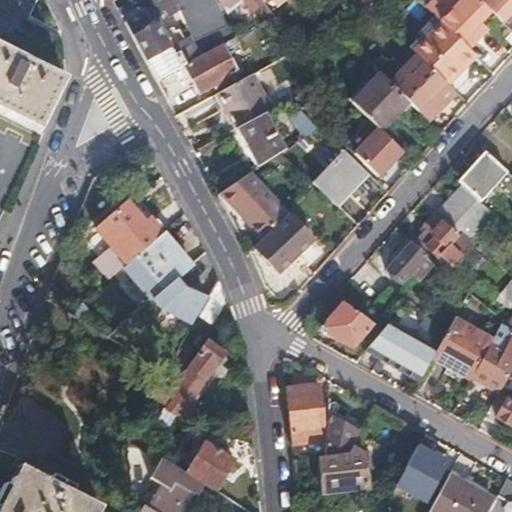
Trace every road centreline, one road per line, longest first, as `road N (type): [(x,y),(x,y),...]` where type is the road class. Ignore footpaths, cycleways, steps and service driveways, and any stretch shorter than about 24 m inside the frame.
road 1 (residential): [(511,75),(291,324),(257,332)]
road 2 (residential): [(0,343),(71,150),(105,106),(129,91)]
road 3 (residential): [(511,461),(257,332)]
road 4 (residential): [(257,332),(174,152),(129,91)]
road 5 (residential): [(277,511),(257,332)]
